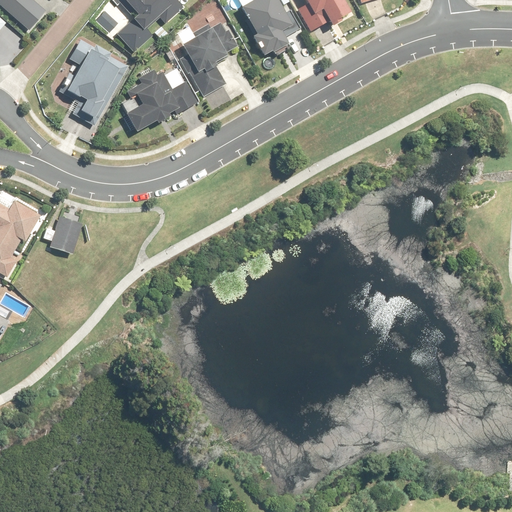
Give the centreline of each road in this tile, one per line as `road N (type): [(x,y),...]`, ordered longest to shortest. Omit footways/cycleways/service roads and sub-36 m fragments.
road 1 (residential): [(453,28),(378,56),(151,180),(104,183),(57,167)]
road 2 (residential): [(0,99),(79,0)]
